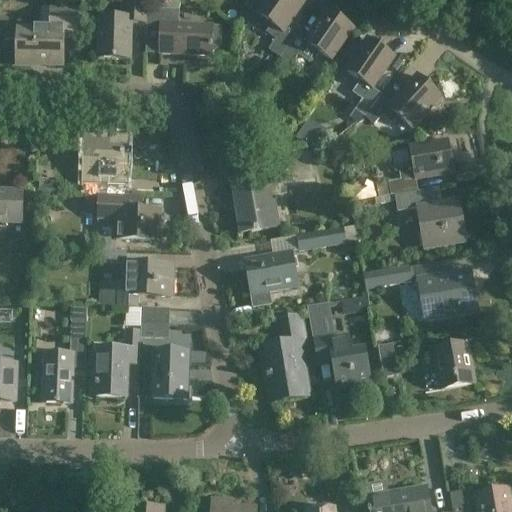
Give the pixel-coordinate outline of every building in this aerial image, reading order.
[(100,19),(98,60),(131,61),(132,54),(132,24),(147,25),(147,21),(147,11),(147,0),(123,0),(123,4),(123,6),(123,14),(123,19),(100,19)] [(250,0),(246,7),(272,26),(267,34),(276,40),(268,52),(281,60),(297,37),(286,29),(286,28),(305,0),(250,0)] [(16,29),(15,65),(46,65),(46,69),(62,69),(62,41),(76,41),(77,11),(51,11),(50,30),(16,29)] [(147,21),(147,25),(148,25),(148,30),(161,31),(160,55),(160,56),(212,57),(212,56),(222,47),(213,38),(213,28),(213,26),(179,25),(180,11),(163,11),(163,12),(151,11),(147,11),(147,21)] [(297,37),(281,60),(292,68),(299,57),(309,64),(318,51),(331,61),(353,29),(329,13),(308,43),(307,45),(297,37)] [(373,108),(381,99),(371,90),(393,60),(368,42),(345,73),(359,83),(351,95),(361,103),(354,113),(363,120),(363,119),(373,108)] [(363,119),(363,120),(372,127),(380,119),(391,126),(397,119),(410,130),(438,99),(416,80),(392,107),(381,99),(373,108),(363,119)] [(85,196),(99,196),(107,197),(107,184),(111,185),(128,185),(130,141),(84,140),(82,184),(82,196),(85,196)] [(388,199),(416,194),(413,181),(451,174),(446,146),(409,153),(411,168),(397,171),(399,181),(374,185),(377,201),(388,199)] [(260,184),(245,187),(231,189),(239,236),(276,230),(271,197),(275,197),(287,195),(286,190),(285,185),(311,181),(306,155),(276,152),(279,169),(258,172),(260,184)] [(35,194),(59,195),(59,188),(43,187),(44,180),(36,180),(35,194)] [(442,189),(416,194),(388,199),(377,201),(378,205),(380,205),(381,207),(395,205),(396,215),(416,211),(422,251),(463,244),(456,203),(445,205),(442,189)] [(0,193),(0,225),(20,226),(21,194),(0,193)] [(132,199),(108,199),(97,198),(96,221),(115,222),(115,242),(158,244),(159,214),(132,213),(132,199)] [(343,229),(297,239),(300,255),(300,256),(347,248),(343,229)] [(290,256),(244,264),(252,310),(268,307),(267,295),(296,290),(290,256)] [(172,299),(173,267),(125,266),(124,285),(102,284),(101,308),(111,308),(138,309),(138,298),(172,299)] [(413,268),(367,277),(369,291),(415,284),(413,268)] [(469,274),(416,283),(423,324),(476,315),(469,274)] [(342,305),(344,316),(370,311),(368,301),(342,305)] [(331,306),(309,310),(318,364),(332,361),(337,394),(370,389),(364,353),(361,354),(360,349),(354,350),(351,335),(336,337),(331,306)] [(143,311),(142,324),(171,325),(171,312),(143,311)] [(279,347),(259,351),(262,369),(267,368),(273,405),(308,399),(300,348),(306,347),(301,319),(275,324),(279,347)] [(42,355),(40,405),(70,406),(72,371),(84,372),(85,343),(85,322),(73,322),(73,343),(72,356),(42,355)] [(127,333),(126,351),(98,350),(97,398),(127,399),(128,364),(139,365),(140,333),(128,333),(127,333)] [(466,345),(433,351),(440,393),(475,387),(470,360),(468,361),(466,345)] [(391,347),(379,349),(384,378),(400,375),(395,346),(391,347)] [(153,353),(151,401),(185,402),(187,354),(153,353)] [(0,404),(14,405),(16,366),(0,365),(0,404)] [(372,498),(365,499),(367,511),(428,511),(424,489),(390,494),(389,484),(370,487),(372,498)] [(511,511),(511,508),(510,493),(473,499),(475,511),(511,511)] [(256,511),(231,511),(231,502),(213,501),(213,511),(212,511),(256,511)]
